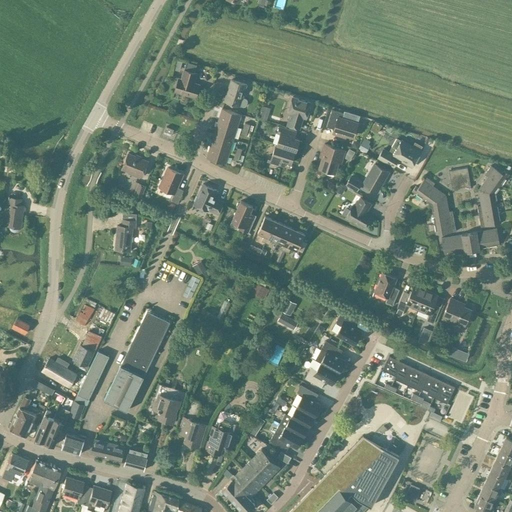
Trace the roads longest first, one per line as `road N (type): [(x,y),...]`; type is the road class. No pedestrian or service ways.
road 1 (tertiary): [(218,511),(183,489),(0,434)]
road 2 (tertiary): [(52,310),(57,209),(93,117)]
road 3 (residential): [(52,310),(78,286),(91,187),(117,128)]
road 4 (residential): [(271,511),(288,495),(371,342)]
road 5 (unclassified): [(117,128),(189,0)]
road 6 (tertiary): [(93,117),(160,0)]
road 7 (tertiary): [(0,433),(52,310)]
road 8 (residential): [(511,272),(452,275),(384,249)]
